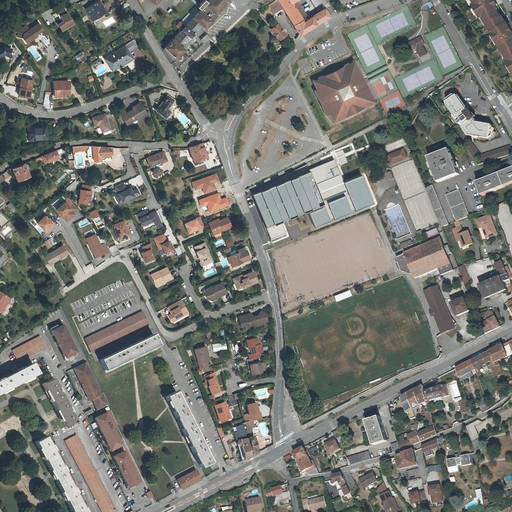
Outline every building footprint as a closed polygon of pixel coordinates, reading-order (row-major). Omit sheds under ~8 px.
[(99,0),(86,9),(93,19),(106,10),(99,0)] [(208,0),(183,28),(179,24),(178,23),(175,26),(180,31),(162,50),(171,64),(184,50),(181,47),(199,26),(203,29),(215,16),(214,15),(228,0),(208,0)] [(299,35),(320,23),(316,15),(306,21),(305,18),(301,21),(290,4),(296,0),(295,0),(273,0),(267,4),(273,14),(282,8),(299,35)] [(301,21),(305,18),(306,17),(296,0),(290,4),(301,21)] [(511,33),(511,34),(509,29),(510,28),(507,25),(502,16),(500,17),(497,10),(498,10),(496,6),(493,2),(492,0),(472,0),(475,5),(474,6),(481,19),(483,18),(488,25),(488,24),(493,33),(492,34),(499,47),(501,46),(506,54),(505,55),(509,61),(507,63),(511,71),(511,33)] [(326,9),(316,15),(320,23),(330,17),(326,9)] [(57,26),(62,33),(73,26),(65,13),(58,16),(61,23),(57,26)] [(47,36),(39,25),(30,31),(27,27),(19,33),(18,38),(24,40),(27,45),(38,37),(47,50),(54,45),(47,36)] [(282,42),(287,37),(277,25),(271,30),(282,42)] [(416,49),(418,48),(424,45),(426,44),(422,37),(412,42),(416,49)] [(124,46),(129,53),(139,47),(134,40),(124,46)] [(424,45),(418,48),(423,56),(428,53),(424,45)] [(122,69),(126,67),(125,65),(133,59),(129,53),(124,46),(106,58),(113,69),(120,64),(122,69)] [(0,55),(3,54),(8,56),(10,50),(3,47),(0,48),(0,55)] [(354,60),(312,80),(316,89),(313,90),(317,98),(320,98),(324,105),(322,107),(326,115),(328,114),(332,122),(374,101),(364,81),(354,60)] [(105,76),(102,87),(110,89),(112,78),(105,76)] [(30,90),(32,80),(21,78),(19,88),(17,95),(29,97),(30,90)] [(53,97),(51,97),(51,101),(68,100),(67,82),(53,83),(53,97)] [(168,95),(156,111),(166,118),(171,112),(167,109),(174,100),(168,95)] [(453,95),(448,99),(450,101),(447,103),(449,106),(458,119),(459,118),(461,120),(459,122),(461,124),(463,123),(464,125),(463,126),(469,134),(489,137),(489,134),(492,135),(493,132),(493,128),(490,128),(491,125),(476,122),(474,119),(475,119),(469,110),(468,111),(467,110),(465,106),(458,96),(455,98),(453,95)] [(132,111),(125,115),(121,118),(126,126),(135,120),(136,122),(145,117),(138,105),(133,108),(134,110),(135,112),(133,113),(132,111)] [(121,118),(125,115),(123,111),(116,115),(118,119),(121,118)] [(94,127),(98,126),(100,125),(100,127),(98,128),(100,134),(102,133),(102,136),(110,134),(109,131),(104,117),(104,115),(91,119),(94,127)] [(109,116),(104,117),(109,131),(113,130),(109,116)] [(44,127),(27,129),(28,140),(45,139),(44,127)] [(189,148),(194,162),(198,160),(199,163),(203,162),(202,159),(207,157),(202,143),(189,148)] [(480,155),(472,143),(466,147),(473,158),(474,159),(480,155)] [(511,152),(510,145),(482,155),(484,163),(511,153),(511,152)] [(85,146),(86,150),(87,156),(92,156),(93,160),(100,160),(100,156),(109,155),(109,148),(85,146)] [(44,155),(47,161),(64,154),(61,148),(44,155)] [(437,177),(458,169),(450,148),(429,157),(437,177)] [(388,161),(390,162),(391,164),(407,157),(404,150),(388,156),(389,159),(388,161)] [(158,173),(160,170),(156,168),(155,165),(166,160),(162,152),(146,158),(149,167),(152,166),(153,170),(152,173),(156,174),(158,173)] [(392,167),(414,230),(432,224),(428,212),(432,211),(414,160),(392,167)] [(12,168),(16,179),(28,174),(25,167),(26,167),(25,163),(12,168)] [(460,174),(458,169),(437,177),(439,182),(460,174)] [(492,190),(492,192),(496,191),(495,189),(511,182),(511,169),(478,183),(482,194),(492,190)] [(78,184),(76,181),(62,192),(65,195),(78,184)] [(496,191),(511,184),(511,182),(495,189),(496,191)] [(122,183),(114,187),(118,194),(121,201),(138,193),(136,189),(131,191),(129,188),(125,190),(122,183)] [(79,189),(77,203),(86,204),(86,200),(89,200),(90,185),(81,184),(81,190),(79,189)] [(425,187),(441,227),(448,224),(432,185),(425,187)] [(470,216),(459,189),(445,195),(456,221),(470,216)] [(55,209),(66,221),(74,214),(73,213),(77,209),(67,198),(55,209)] [(98,216),(94,210),(88,214),(89,215),(90,218),(98,216)] [(156,228),(161,226),(154,211),(148,214),(146,210),(136,214),(141,225),(153,221),(156,228)] [(488,232),(490,237),(498,234),(491,215),(477,220),(480,228),(483,227),(485,233),(488,232)] [(44,216),(36,224),(44,233),(52,226),(44,216)] [(199,216),(183,223),(187,232),(203,226),(199,216)] [(220,228),(221,230),(230,226),(226,216),(218,220),(217,219),(207,223),(211,232),(220,228)] [(118,239),(129,234),(126,226),(125,227),(122,221),(112,225),(118,239)] [(11,231),(9,226),(11,225),(11,222),(0,226),(3,234),(11,231)] [(459,235),(461,240),(464,247),(473,243),(469,231),(463,233),(461,226),(453,229),(455,236),(459,235)] [(437,229),(427,233),(429,237),(439,233),(437,229)] [(164,254),(172,250),(168,241),(165,242),(162,234),(152,238),(158,249),(161,248),(164,254)] [(93,235),(85,240),(95,258),(103,253),(104,255),(109,252),(104,243),(99,246),(93,235)] [(402,248),(414,243),(413,238),(400,243),(402,248)] [(439,269),(451,264),(448,256),(453,254),(449,245),(444,247),(441,238),(423,245),(433,271),(439,269)] [(35,252),(50,243),(48,240),(33,249),(35,252)] [(204,248),(205,247),(203,242),(193,247),(195,251),(199,261),(201,260),(203,264),(212,261),(209,256),(208,257),(204,248)] [(52,246),(50,243),(35,252),(37,255),(52,246)] [(151,248),(149,244),(141,247),(143,252),(140,253),(144,262),(152,258),(149,249),(151,248)] [(55,250),(60,258),(68,254),(63,245),(55,250)] [(417,277),(433,271),(423,245),(407,252),(417,277)] [(249,258),(246,252),(245,252),(243,250),(242,248),(237,250),(238,252),(227,257),(231,266),(249,258)] [(55,250),(44,256),(48,265),(60,258),(55,250)] [(412,273),(414,275),(415,278),(417,277),(407,252),(405,252),(405,253),(404,254),(412,273)] [(401,255),(403,261),(404,265),(402,265),(403,268),(412,273),(404,254),(401,255)] [(507,273),(509,273),(510,272),(508,267),(505,268),(502,261),(496,263),(501,276),(492,280),(491,277),(488,278),(489,281),(480,285),(486,298),(487,298),(504,291),(507,290),(504,282),(510,279),(508,275),(507,274),(507,273)] [(454,271),(452,265),(439,270),(442,276),(454,271)] [(467,280),(469,279),(464,266),(458,268),(466,286),(470,285),(467,280)] [(163,279),(163,280),(170,277),(166,267),(150,275),(154,283),(163,279)] [(242,275),(232,279),(234,284),(238,286),(240,288),(245,286),(244,285),(247,284),(248,286),(256,283),(252,272),(242,276),(242,275)] [(215,298),(217,297),(218,297),(221,297),(221,295),(226,293),(221,283),(204,290),(206,293),(205,295),(206,298),(211,300),(214,299),(215,298)] [(426,290),(434,310),(436,315),(438,320),(450,316),(438,286),(426,290)] [(352,294),(349,289),(334,295),(336,300),(352,294)] [(465,298),(452,303),(457,316),(470,311),(465,298)] [(175,311),(183,307),(179,299),(167,306),(169,310),(171,312),(169,313),(167,315),(168,316),(175,311)] [(183,307),(175,311),(179,317),(178,315),(184,312),(182,308),(183,307)] [(186,313),(183,307),(182,308),(184,312),(178,315),(179,317),(186,313)] [(489,310),(488,318),(488,319),(481,323),(485,331),(492,327),(494,330),(501,326),(496,316),(493,311),(489,310)] [(141,311),(84,339),(90,352),(148,325),(141,311)] [(171,321),(179,317),(175,311),(168,316),(171,321)] [(240,326),(244,325),(245,328),(267,322),(265,314),(261,311),(257,315),(255,316),(254,317),(253,317),(252,317),(250,314),(238,317),(240,326)] [(449,319),(451,319),(450,316),(438,320),(441,328),(451,324),(449,319)] [(455,328),(451,319),(449,319),(451,324),(441,328),(443,333),(455,328)] [(76,351),(62,324),(58,327),(51,330),(57,342),(56,342),(58,346),(58,345),(64,357),(71,354),(76,351)] [(152,334),(99,360),(104,370),(157,345),(152,334)] [(40,336),(12,350),(17,361),(45,347),(40,336)] [(247,340),(248,347),(250,347),(250,349),(251,354),(249,354),(249,358),(256,357),(255,353),(258,353),(256,345),(259,344),(257,338),(247,340)] [(496,366),(500,363),(510,358),(505,346),(503,344),(491,350),(494,359),(496,366)] [(198,362),(199,361),(204,360),(209,359),(205,345),(194,348),(198,362)] [(491,350),(473,360),(476,369),(478,377),(482,376),(479,367),(491,361),(495,377),(499,375),(497,369),(496,366),(494,359),(491,350)] [(249,363),(249,367),(251,374),(261,372),(258,361),(257,361),(256,357),(249,358),(246,359),(247,364),(249,363)] [(476,369),(473,360),(457,368),(459,373),(460,377),(476,369)] [(73,368),(76,375),(88,369),(84,362),(73,368)] [(0,392),(37,373),(32,363),(23,367),(22,366),(17,369),(18,370),(3,378),(2,376),(0,377),(0,392)] [(88,369),(76,375),(89,399),(90,398),(100,394),(98,390),(99,389),(97,385),(96,386),(88,369)] [(212,395),(218,392),(215,386),(217,385),(215,381),(213,382),(212,379),(215,377),(213,373),(211,374),(204,377),(205,381),(207,381),(209,386),(208,387),(212,395)] [(52,379),(42,384),(64,426),(72,422),(73,423),(74,422),(69,412),(70,411),(67,405),(66,406),(59,393),(61,392),(58,387),(56,388),(52,379)] [(446,384),(440,386),(443,397),(449,395),(446,384)] [(420,404),(428,400),(425,391),(424,385),(415,389),(420,404)] [(432,400),(435,399),(438,398),(439,401),(444,399),(443,397),(440,386),(427,389),(427,390),(425,391),(428,400),(429,406),(433,405),(432,400)] [(413,407),(420,404),(415,389),(408,393),(413,407)] [(175,391),(165,396),(200,467),(210,462),(175,391)] [(100,394),(90,398),(96,410),(108,404),(102,393),(100,394)] [(416,417),(413,407),(408,393),(403,396),(409,419),(416,417)] [(466,399),(460,401),(463,413),(470,410),(466,399)] [(489,409),(484,399),(478,402),(483,412),(489,409)] [(224,402),(214,406),(220,422),(232,418),(229,409),(227,410),(224,402)] [(247,413),(249,420),(261,417),(260,411),(262,410),(260,404),(256,405),(255,402),(246,404),(247,413)] [(110,410),(94,418),(112,456),(124,451),(112,426),(117,424),(110,410)] [(384,417),(371,421),(378,446),(391,442),(384,417)] [(370,421),(367,421),(375,445),(377,444),(370,421)] [(466,426),(472,442),(479,439),(473,422),(466,426)] [(246,429),(245,425),(243,426),(236,427),(237,431),(234,432),(242,460),(244,459),(238,439),(247,436),(246,429)] [(437,434),(435,426),(433,427),(424,431),(427,438),(437,434)] [(333,432),(337,440),(342,437),(339,429),(333,432)] [(397,437),(399,443),(401,450),(421,441),(419,433),(419,431),(409,434),(410,439),(406,441),(404,435),(397,437)] [(427,438),(424,431),(419,433),(421,441),(427,438)] [(75,435),(64,441),(101,511),(107,511),(114,509),(75,435)] [(238,439),(244,459),(251,455),(248,437),(247,436),(238,439)] [(253,436),(248,437),(251,455),(257,452),(253,436)] [(46,439),(36,444),(71,511),(85,511),(84,509),(83,510),(75,495),(77,494),(74,488),(72,489),(64,473),(65,473),(63,467),(61,468),(53,453),(55,452),(52,446),(50,447),(46,439)] [(438,443),(437,439),(422,446),(426,457),(433,454),(432,449),(439,446),(438,443)] [(340,448),(337,440),(326,445),(330,453),(340,448)] [(393,452),(401,450),(399,443),(391,445),(393,452)] [(294,452),(303,471),(313,466),(304,447),(294,452)] [(399,455),(402,467),(415,464),(413,450),(399,455)] [(372,459),(370,452),(348,458),(350,465),(372,459)] [(461,457),(448,459),(449,467),(457,466),(457,465),(462,464),(462,466),(471,464),(469,454),(460,456),(461,457)] [(128,459),(116,465),(127,487),(139,482),(128,459)] [(442,464),(428,467),(429,473),(443,470),(442,464)] [(196,469),(177,480),(182,491),(201,480),(196,469)] [(335,482),(345,479),(342,472),(333,475),(335,482)] [(359,479),(364,488),(377,481),(373,473),(365,477),(365,476),(359,479)] [(420,478),(409,480),(410,486),(415,485),(416,489),(422,487),(420,478)] [(267,490),(269,496),(275,494),(276,497),(286,494),(283,485),(267,490)] [(348,485),(342,487),(345,494),(351,492),(348,485)] [(442,485),(431,487),(433,503),(445,502),(442,485)] [(424,490),(411,493),(413,505),(427,502),(424,490)] [(393,501),(392,499),(389,491),(380,495),(383,503),(387,511),(391,509),(396,507),(394,501),(393,501)] [(244,499),(246,509),(251,508),(251,510),(261,508),(259,496),(244,499)] [(308,498),(303,499),(305,510),(326,506),(324,497),(308,500),(308,498)]
